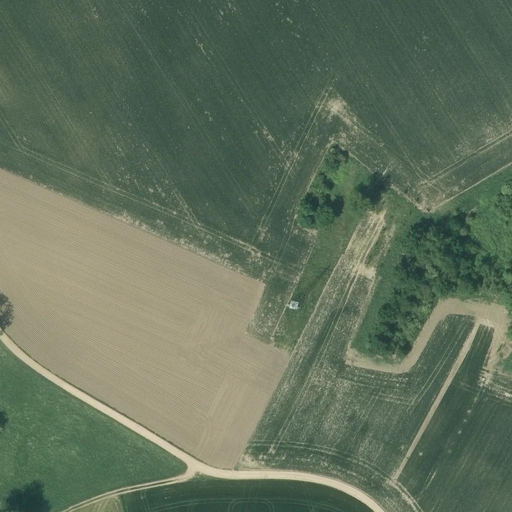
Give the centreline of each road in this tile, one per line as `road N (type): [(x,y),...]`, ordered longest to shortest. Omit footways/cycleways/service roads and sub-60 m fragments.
road 1 (track): [(379,511),(317,477),(199,467),(26,361),(0,333)]
road 2 (track): [(199,467),(63,511)]
